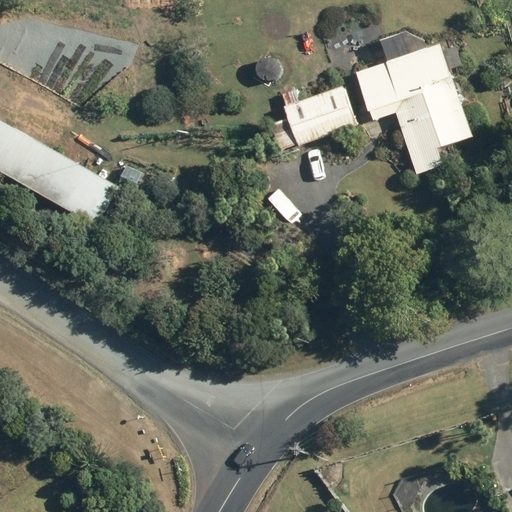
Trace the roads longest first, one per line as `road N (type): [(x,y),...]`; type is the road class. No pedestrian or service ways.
road 1 (residential): [(0,284),(259,446)]
road 2 (residential): [(259,446),(321,393),(511,330)]
